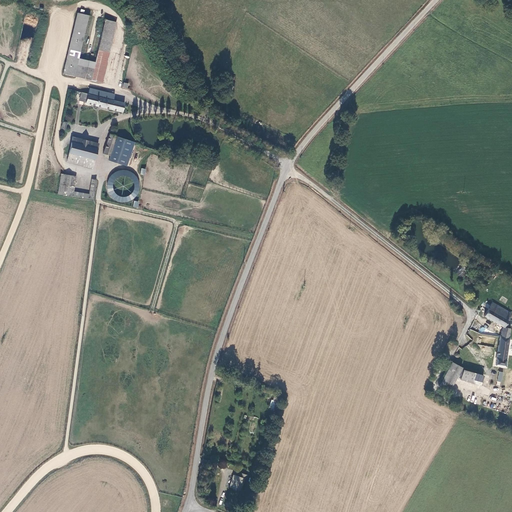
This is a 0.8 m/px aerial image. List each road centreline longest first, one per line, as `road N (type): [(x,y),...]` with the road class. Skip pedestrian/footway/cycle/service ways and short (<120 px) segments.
road 1 (unclassified): [(479,393),(435,389),(469,317),(465,306),(287,168)]
road 2 (unclassified): [(190,504),(222,331),(287,168)]
road 3 (unclassified): [(287,168),(435,0)]
road 4 (unclassified): [(209,120),(131,0)]
